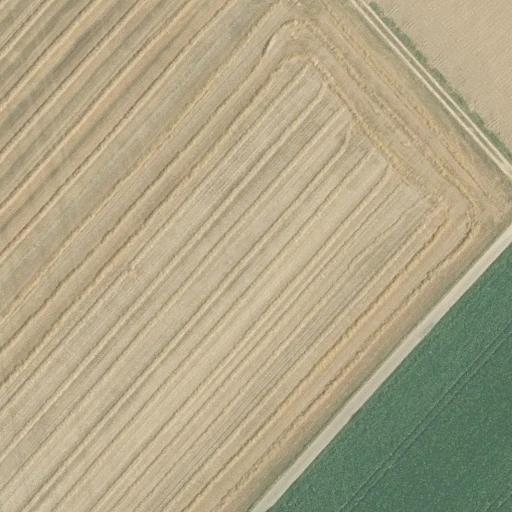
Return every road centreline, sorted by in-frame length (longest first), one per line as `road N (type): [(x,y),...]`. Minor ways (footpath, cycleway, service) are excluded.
road 1 (unclassified): [(511,233),(262,511)]
road 2 (track): [(349,0),(511,181)]
